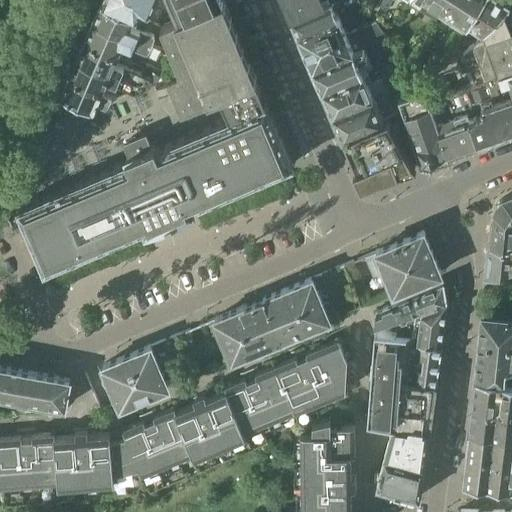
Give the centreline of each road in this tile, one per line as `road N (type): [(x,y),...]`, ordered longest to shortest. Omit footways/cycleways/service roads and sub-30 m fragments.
road 1 (residential): [(438,191),(466,266),(434,511)]
road 2 (residential): [(70,350),(358,230)]
road 3 (residential): [(358,230),(258,0)]
road 4 (residential): [(365,511),(372,443),(359,387),(357,313)]
road 5 (residential): [(0,178),(76,0)]
road 6 (residential): [(0,427),(91,421),(70,350)]
road 7 (residential): [(50,347),(0,224)]
